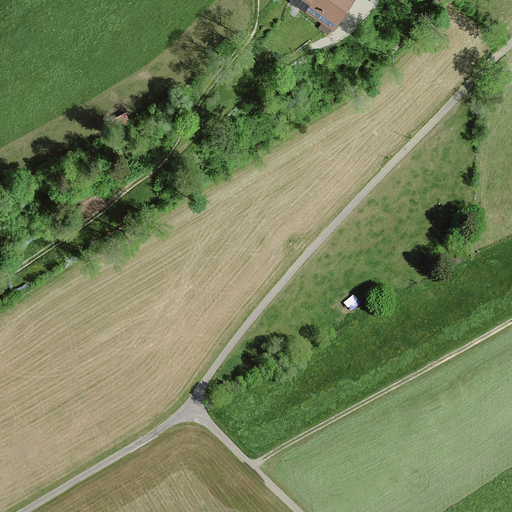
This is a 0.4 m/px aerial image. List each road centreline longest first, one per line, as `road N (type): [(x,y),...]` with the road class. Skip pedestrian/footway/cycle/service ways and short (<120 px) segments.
road 1 (unclassified): [(191,411),(211,371),(286,277),(511,42)]
road 2 (track): [(371,0),(341,34),(0,278)]
road 3 (track): [(250,465),(511,320)]
road 4 (unclassified): [(21,511),(191,411)]
road 5 (unclassified): [(191,411),(299,511)]
